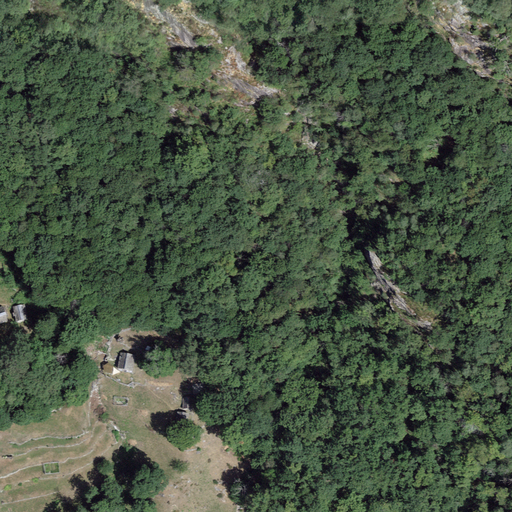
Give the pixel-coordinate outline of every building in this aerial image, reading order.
[(24,304),(12,307),(16,322),(28,320),(24,304)] [(4,306),(0,307),(0,324),(8,322),(4,306)] [(133,372),(135,355),(120,352),(117,369),(133,372)] [(193,409),(192,395),(182,396),(182,409),(193,409)] [(188,420),(189,413),(177,412),(176,419),(188,420)]
